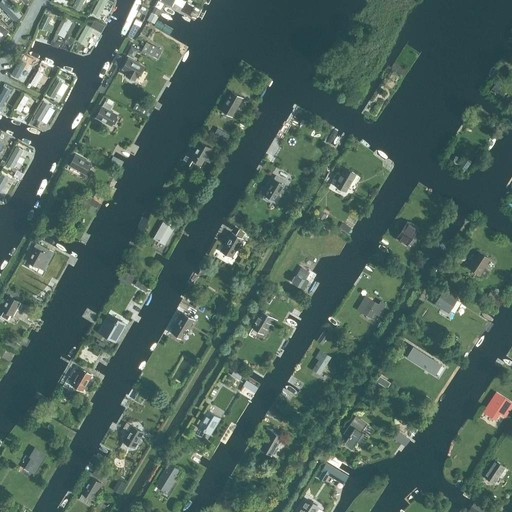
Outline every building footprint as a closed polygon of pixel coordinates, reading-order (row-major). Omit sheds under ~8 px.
[(151,13),(148,19),(155,23),(158,16),(151,13)] [(147,42),(142,50),(157,58),(162,50),(147,42)] [(133,57),(137,50),(132,47),(128,54),(133,57)] [(106,54),(88,86),(97,91),(115,59),(106,54)] [(138,77),(144,66),(129,58),(123,69),(128,71),(126,75),(135,79),(137,76),(138,77)] [(496,83),(491,90),(495,94),(494,95),(499,100),(504,93),(499,89),(501,86),(496,83)] [(232,92),(222,110),(232,116),(242,98),(232,92)] [(136,104),(134,108),(136,110),(137,110),(149,117),(155,107),(153,106),(146,102),(142,100),(139,99),(138,101),(136,104)] [(111,125),(117,114),(109,110),(112,105),(105,101),(96,117),(111,125)] [(219,137),(223,131),(218,128),(214,135),(219,137)] [(214,150),(210,148),(201,142),(195,151),(190,148),(183,160),(190,164),(193,159),(201,164),(204,159),(210,162),(214,155),(212,154),(214,150)] [(101,161),(89,154),(87,159),(99,165),(101,161)] [(85,173),(91,163),(76,155),(74,158),(71,157),(67,164),(85,173)] [(466,157),(459,167),(465,171),(472,161),(466,157)] [(333,179),(337,181),(335,185),(346,191),(355,174),(345,168),(341,174),(338,172),(333,179)] [(264,187),(260,195),(263,197),(265,194),(274,199),(278,193),(279,194),(284,184),(286,181),(276,175),(274,179),(268,189),(264,187)] [(165,244),(174,228),(163,222),(154,238),(165,244)] [(407,222),(397,238),(407,245),(408,244),(411,246),(414,240),(411,238),(418,228),(416,227),(416,226),(410,222),(409,223),(407,222)] [(242,238),(245,233),(240,230),(237,235),(232,232),(221,251),(232,257),(243,239),(242,238)] [(37,243),(27,260),(39,267),(47,254),(49,249),(44,247),(37,243)] [(479,274),(490,258),(479,251),(469,267),(479,274)] [(294,282),(307,290),(311,283),(305,279),(309,272),(302,268),(294,282)] [(7,292),(14,296),(22,300),(24,296),(9,288),(7,292)] [(488,295),(501,303),(505,297),(492,289),(488,295)] [(448,312),(457,298),(444,290),(436,303),(448,312)] [(8,295),(1,308),(4,310),(3,311),(1,316),(7,319),(10,315),(11,314),(13,315),(20,302),(8,295)] [(270,303),(274,297),(270,295),(266,301),(270,303)] [(366,297),(358,309),(371,317),(374,312),(379,315),(385,304),(381,301),(379,304),(366,297)] [(274,326),(277,321),(262,312),(253,328),(264,334),(270,323),(274,326)] [(188,329),(194,319),(184,313),(172,332),(181,337),(187,328),(188,329)] [(109,319),(101,332),(110,336),(115,340),(118,335),(123,327),(117,323),(117,322),(115,321),(115,322),(109,319)] [(323,344),(329,335),(324,332),(318,340),(323,344)] [(414,348),(410,354),(425,363),(423,366),(433,372),(438,363),(414,348)] [(320,374),(322,370),(331,357),(320,350),(316,357),(319,359),(313,369),(320,374)] [(74,370),(69,379),(73,381),(71,384),(82,390),(92,374),(81,368),(78,372),(74,370)] [(232,375),(239,380),(242,376),(234,371),(232,375)] [(381,384),(385,379),(380,376),(377,381),(381,384)] [(372,401),(377,392),(372,389),(367,398),(372,401)] [(140,392),(135,399),(141,403),(146,395),(140,392)] [(493,398),(483,412),(495,420),(500,412),(506,416),(510,410),(493,398)] [(267,413),(279,420),(283,412),(271,405),(267,413)] [(210,434),(220,418),(208,410),(198,426),(210,434)] [(284,415),(291,420),(293,417),(287,412),(284,415)] [(134,447),(143,432),(133,426),(124,441),(134,447)] [(345,431),(343,433),(348,436),(344,443),(352,448),(356,441),(357,439),(360,441),(366,434),(355,427),(353,430),(348,427),(345,431)] [(267,436),(260,449),(272,455),(282,437),(267,428),(264,434),(267,436)] [(33,460),(27,470),(35,475),(41,465),(44,459),(47,455),(39,450),(35,448),(29,457),(33,460)] [(485,466),(481,472),(485,475),(485,476),(492,481),(495,483),(499,476),(505,467),(495,460),(489,468),(485,466)] [(323,471),(319,478),(324,481),(328,475),(344,484),(348,476),(326,463),(322,470),(323,471)] [(167,492),(169,487),(180,470),(169,464),(156,485),(167,492)] [(96,492),(102,483),(91,477),(82,492),(91,497),(94,492),(96,492)] [(120,492),(126,483),(120,479),(114,489),(120,492)] [(314,511),(318,507),(306,499),(297,511),(314,511)]
